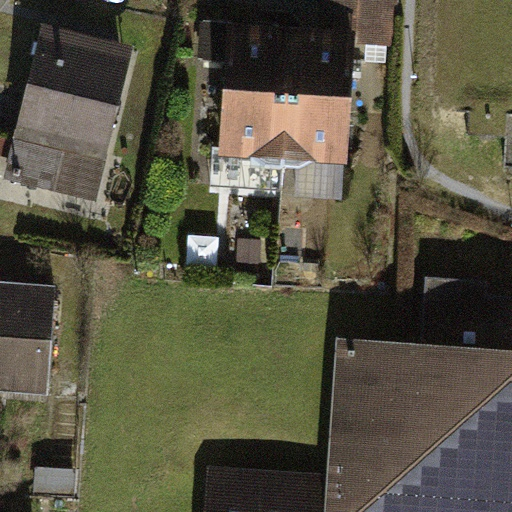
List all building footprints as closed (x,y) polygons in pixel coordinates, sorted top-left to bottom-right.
[(391,43),(393,0),(328,0),(327,18),(369,20),(368,42),(391,43)] [(355,42),(368,42),(369,20),(327,18),(326,40),(355,42)] [(285,166),(294,38),(231,34),(232,24),(207,23),(205,59),(230,61),(225,146),(254,148),(254,156),(269,166),(285,166)] [(47,32),(11,177),(55,188),(66,144),(104,153),(125,71),(94,64),(99,45),(47,32)] [(294,38),(285,166),(299,166),(315,160),(316,152),(344,154),(347,154),(355,42),(326,40),(294,38)] [(130,53),(99,45),(94,64),(125,71),(130,53)] [(511,167),(511,114),(469,112),(469,135),(508,137),(507,167),(511,167)] [(104,153),(66,144),(55,188),(94,198),(104,153)] [(254,148),(225,146),(214,145),(212,187),(283,191),(285,166),(269,166),(254,156),(254,148)] [(315,160),(299,166),(298,193),(342,195),(344,154),(316,152),(315,160)] [(511,511),(511,299),(474,297),(475,283),(430,280),(426,351),(348,346),(338,484),(217,475),(214,511),(511,511)] [(56,289),(0,285),(0,388),(48,392),(56,289)]
